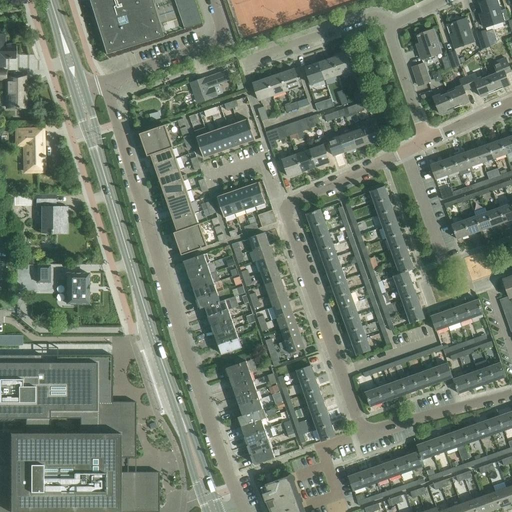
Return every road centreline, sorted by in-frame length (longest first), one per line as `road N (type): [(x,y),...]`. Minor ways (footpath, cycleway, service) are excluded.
road 1 (residential): [(511,393),(374,432),(361,428),(288,222),(290,201),(426,141)]
road 2 (residential): [(240,501),(103,82)]
road 3 (secondary): [(181,417),(99,158)]
road 4 (residential): [(212,0),(218,41),(103,82)]
road 5 (residential): [(241,62),(368,17),(392,27)]
road 6 (residential): [(426,141),(392,27)]
